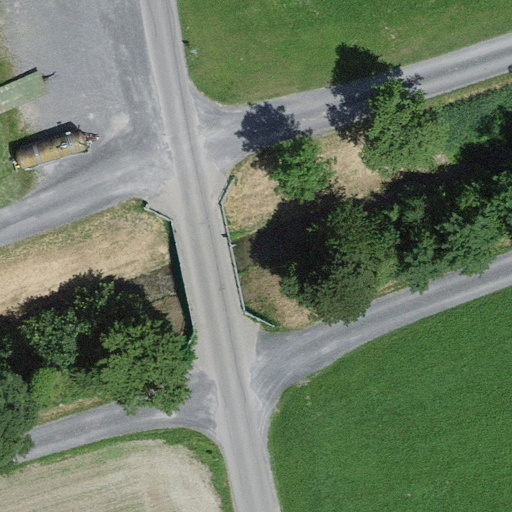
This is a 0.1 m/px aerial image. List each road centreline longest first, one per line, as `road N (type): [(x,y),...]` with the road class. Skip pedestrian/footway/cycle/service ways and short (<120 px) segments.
road 1 (track): [(511,278),(0,455)]
road 2 (track): [(511,57),(0,233)]
road 3 (unclassified): [(157,0),(258,511)]
